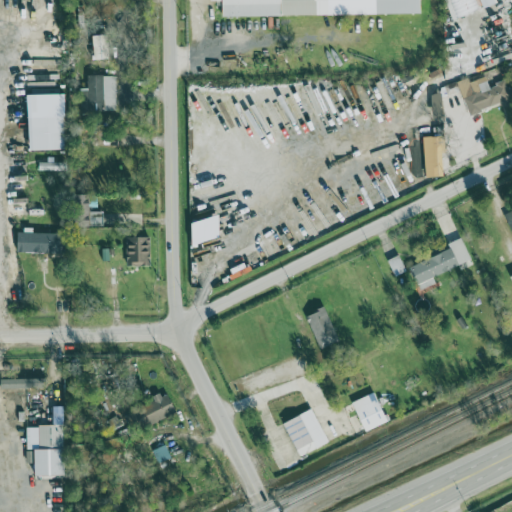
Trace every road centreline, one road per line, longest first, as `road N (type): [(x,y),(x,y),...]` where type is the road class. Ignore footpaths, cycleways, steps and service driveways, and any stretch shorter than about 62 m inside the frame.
road 1 (tertiary): [(267,511),(177,328),(169,0)]
road 2 (residential): [(177,328),(511,159)]
road 3 (tertiary): [(0,336),(177,328)]
road 4 (primary): [(396,511),(511,456)]
